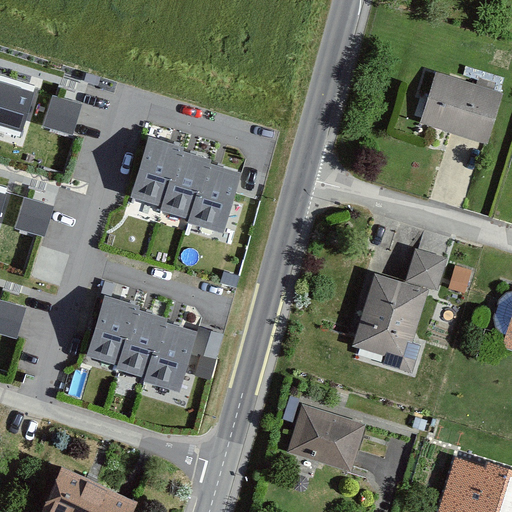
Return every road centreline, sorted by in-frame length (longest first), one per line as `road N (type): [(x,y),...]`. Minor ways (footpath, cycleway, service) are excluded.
road 1 (tertiary): [(221,467),(301,176)]
road 2 (residential): [(0,396),(221,467)]
road 3 (residential): [(511,242),(301,176)]
road 4 (tertiary): [(301,176),(348,0)]
